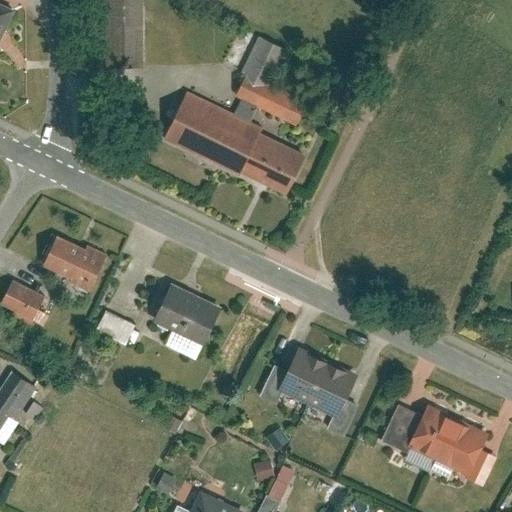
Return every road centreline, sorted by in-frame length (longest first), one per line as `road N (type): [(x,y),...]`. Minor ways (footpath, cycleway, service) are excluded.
road 1 (tertiary): [(42,161),(511,391)]
road 2 (residential): [(42,161),(59,129),(57,0)]
